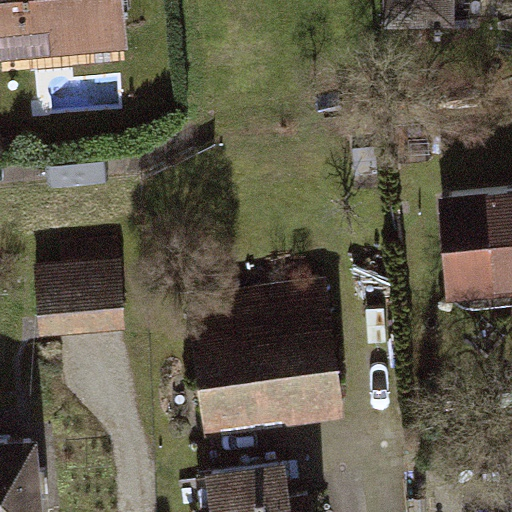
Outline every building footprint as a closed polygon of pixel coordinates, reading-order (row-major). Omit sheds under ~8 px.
[(101,0),(0,0),(0,53),(104,48),(101,0)] [(447,0),(380,0),(381,30),(448,28),(447,0)] [(511,181),(425,187),(431,292),(511,286),(511,181)] [(119,255),(31,261),(36,340),(124,334),(119,255)] [(320,280),(179,295),(192,425),(333,411),(320,280)] [(33,511),(29,438),(0,439),(0,511),(33,511)] [(293,511),(289,458),(171,468),(174,511),(293,511)]
